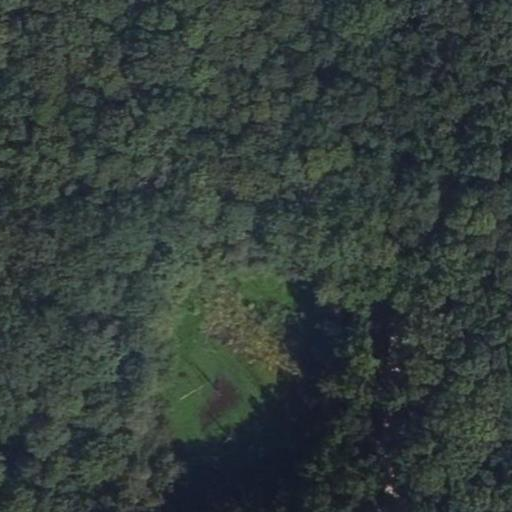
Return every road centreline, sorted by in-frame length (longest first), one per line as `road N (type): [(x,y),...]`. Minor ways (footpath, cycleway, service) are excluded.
road 1 (track): [(385,447),(400,353),(491,36),(509,0)]
road 2 (track): [(385,447),(511,487)]
